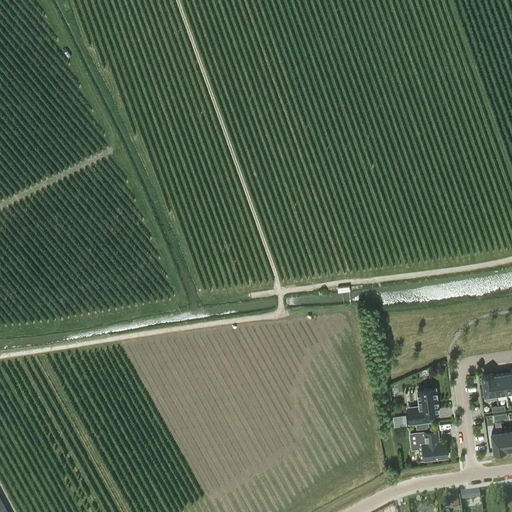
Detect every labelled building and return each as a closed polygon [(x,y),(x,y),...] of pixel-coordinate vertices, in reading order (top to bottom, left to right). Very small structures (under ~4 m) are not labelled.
[(497,397),(497,395),(496,391),(494,375),(493,373),(482,374),(486,399),(497,397)] [(496,391),(497,395),(507,393),(507,391),(504,374),(494,375),(496,391)] [(419,406),(408,408),(410,425),(435,422),(434,414),(439,413),(436,388),(417,390),(419,406)] [(405,419),(393,420),(394,428),(406,426),(405,419)] [(448,459),(446,440),(438,441),(437,429),(417,432),(419,443),(423,443),(425,462),(448,459)] [(511,429),(503,431),(505,450),(511,449),(511,429)] [(505,450),(503,431),(492,433),(495,452),(505,450)] [(478,492),(460,494),(461,503),(474,501),(473,497),(479,497),(478,492)] [(456,494),(449,495),(451,509),(458,508),(456,494)]
